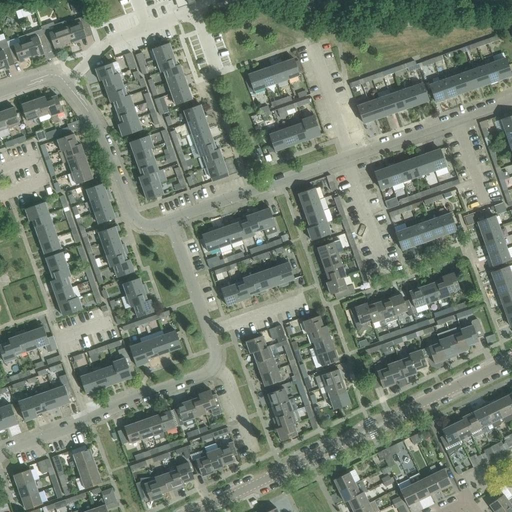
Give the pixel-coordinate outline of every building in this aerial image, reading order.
[(72,2),(74,15),(84,14),(82,1),(72,2)] [(85,33),(91,31),(86,16),(72,20),(73,24),(67,26),(65,21),(59,23),(67,44),(74,41),(75,44),(80,42),(78,37),(86,34),(85,33)] [(59,23),(54,25),(53,22),(41,26),(48,48),(54,46),(55,50),(60,49),(60,46),(67,44),(59,23)] [(43,50),(48,48),(41,26),(41,27),(43,35),(31,39),(29,33),(24,35),(32,56),(39,54),(39,56),(45,54),(43,50)] [(24,59),(32,56),(24,35),(19,37),(21,42),(9,47),(6,39),(13,60),(18,58),(20,63),(25,61),(24,59)] [(495,45),(494,41),(499,40),(497,35),(489,39),(490,43),(491,42),(492,46),(495,45)] [(8,62),(13,60),(6,39),(0,41),(0,69),(4,68),(5,70),(10,68),(8,62)] [(157,60),(173,54),(169,43),(153,49),(157,60)] [(136,67),(135,64),(131,52),(125,54),(130,70),(136,67)] [(146,64),(145,61),(142,52),(135,55),(140,66),(144,65),(146,64)] [(177,66),(177,65),(173,54),(157,60),(161,72),(164,71),(163,70),(177,66)] [(288,79),(300,75),(294,58),(282,62),(288,79)] [(494,62),(500,79),(511,75),(506,58),(494,62)] [(416,65),(416,64),(414,60),(403,64),(405,69),(407,68),(409,71),(420,67),(419,64),(416,65)] [(277,83),(288,79),(282,62),(271,66),(277,83)] [(490,83),(500,79),(494,62),(484,66),(490,83)] [(116,75),(116,74),(115,72),(112,63),(96,69),(100,81),(103,80),(116,75)] [(168,82),(184,76),(180,64),(177,65),(177,66),(163,70),(164,71),(165,71),(168,82)] [(407,73),(405,69),(403,64),(393,68),(396,77),(407,73)] [(265,87),(277,83),(271,66),(260,70),(265,87)] [(479,87),(490,83),(484,66),(473,70),(479,87)] [(388,80),(396,77),(393,68),(384,71),(386,75),(387,75),(388,80)] [(254,91),(265,87),(260,70),(248,75),(254,91)] [(468,90),(479,87),(473,70),(462,74),(468,90)] [(107,91),(124,85),(120,73),(116,74),(116,75),(103,80),(107,91)] [(458,94),(468,90),(462,74),(452,77),(458,94)] [(172,93),(188,88),(184,76),(168,82),(172,93)] [(374,84),(373,80),(371,76),(363,79),(364,83),(365,83),(366,86),(374,84)] [(447,98),(458,94),(452,77),(441,81),(447,98)] [(436,102),(447,98),(441,81),(430,85),(436,102)] [(429,100),(425,91),(423,83),(411,87),(418,104),(429,100)] [(128,96),(124,85),(107,91),(111,103),(113,102),(113,101),(128,96)] [(401,91),(399,85),(389,89),(397,111),(407,108),(401,91)] [(407,108),(418,104),(411,87),(401,91),(407,108)] [(176,105),(183,103),(192,99),(188,88),(172,93),(176,105)] [(385,115),(397,111),(389,89),(388,89),(390,95),(379,98),(385,115)] [(59,120),(57,114),(63,112),(57,95),(46,99),(45,96),(44,97),(51,116),(53,122),(59,120)] [(117,112),(135,106),(131,95),(128,96),(113,101),(113,102),(117,112)] [(50,116),(51,116),(44,97),(34,100),(39,117),(50,114),(50,116)] [(309,103),(308,98),(296,103),(298,107),(309,103)] [(374,119),(385,115),(379,98),(368,102),(374,119)] [(27,121),(39,117),(34,100),(22,104),(27,121)] [(363,123),(374,119),(368,102),(357,106),(363,123)] [(296,112),(294,108),(293,104),(285,107),(288,115),(296,112)] [(189,122),(204,116),(200,105),(184,110),(189,122)] [(121,123),(139,117),(135,106),(117,112),(121,123)] [(268,106),(260,108),(263,117),(271,114),(268,106)] [(8,128),(20,124),(14,107),(3,111),(8,128)] [(280,118),(288,115),(285,107),(277,109),(280,118)] [(0,136),(10,133),(8,128),(3,111),(0,112),(0,136)] [(158,123),(154,112),(150,113),(154,125),(158,123)] [(505,131),(511,128),(511,115),(501,120),(505,131)] [(192,133),(208,127),(204,116),(189,122),(192,133)] [(303,123),(309,139),(321,135),(314,116),(302,120),(303,123)] [(123,136),(132,133),(143,129),(139,117),(121,123),(118,124),(123,136)] [(58,135),(70,131),(81,128),(78,120),(68,124),(69,127),(60,130),(57,131),(58,135)] [(298,143),(309,139),(303,123),(292,126),(298,143)] [(286,147),(298,143),(292,126),(281,130),(286,147)] [(196,144),(212,139),(208,127),(192,133),(196,144)] [(47,139),(45,133),(43,129),(35,131),(39,142),(47,139)] [(58,135),(57,131),(56,129),(45,133),(47,139),(58,135)] [(178,133),(175,134),(174,130),(170,132),(172,140),(180,137),(178,133)] [(275,151),(286,147),(281,130),(269,134),(275,151)] [(165,144),(169,142),(165,131),(161,132),(165,144)] [(62,151),(81,145),(81,144),(78,145),(74,133),(57,139),(62,151)] [(134,154),(152,148),(155,147),(150,135),(130,142),(134,154)] [(181,150),(178,143),(182,142),(180,137),(172,140),(176,151),(181,150)] [(216,150),(212,139),(196,144),(201,157),(203,156),(203,155),(216,150)] [(173,153),(170,145),(169,142),(165,144),(166,147),(167,149),(163,150),(165,155),(173,153)] [(68,162),(85,156),(81,145),(62,151),(62,152),(64,151),(68,162)] [(138,165),(156,159),(152,148),(134,154),(138,165)] [(207,166),(223,160),(219,149),(216,150),(203,155),(203,156),(207,166)] [(435,170),(436,169),(446,166),(440,149),(429,153),(435,170)] [(167,161),(171,159),(171,162),(176,160),(173,153),(165,155),(167,161)] [(424,174),(435,170),(429,153),(418,157),(424,174)] [(67,175),(89,167),(85,156),(68,162),(72,173),(67,174),(67,175)] [(413,178),(424,174),(418,157),(407,161),(413,178)] [(142,176),(156,172),(160,170),(156,159),(138,165),(142,176)] [(207,166),(208,169),(211,178),(227,172),(223,160),(207,166)] [(402,181),(413,178),(407,161),(396,165),(402,181)] [(391,185),(402,181),(396,165),(385,168),(391,185)] [(71,186),(83,182),(93,178),(89,167),(67,175),(71,186)] [(381,189),(391,185),(385,168),(375,172),(381,189)] [(143,189),(160,183),(156,172),(142,176),(139,177),(143,189)] [(185,187),(182,179),(181,175),(177,177),(181,189),(185,187)] [(336,189),(333,181),(331,175),(327,176),(332,191),(336,189)] [(453,186),(451,182),(450,177),(439,181),(440,186),(442,190),(453,186)] [(87,189),(91,201),(110,194),(109,192),(106,193),(103,183),(87,189)] [(164,194),(160,185),(160,183),(143,189),(147,200),(164,194)] [(319,200),(318,197),(315,188),(298,193),(302,206),(319,200)] [(420,198),(431,194),(430,189),(418,193),(420,198)] [(450,191),(443,194),(446,201),(453,199),(450,191)] [(95,212),(111,206),(108,197),(111,196),(110,194),(91,201),(95,212)] [(388,209),(396,206),(393,198),(385,201),(388,209)] [(306,217),(323,211),(319,200),(302,206),(306,217)] [(49,214),(48,211),(45,202),(25,209),(30,221),(33,220),(32,220),(49,214)] [(99,224),(109,220),(118,217),(117,214),(114,215),(111,206),(95,212),(99,224)] [(263,229),(266,228),(275,225),(270,208),(259,212),(258,209),(256,210),(263,229)] [(403,218),(401,213),(400,209),(389,213),(390,217),(397,215),(399,220),(403,218)] [(252,233),(254,232),(263,229),(256,210),(254,210),(256,213),(246,216),(247,219),(252,233)] [(310,227),(327,222),(323,211),(306,217),(310,227)] [(439,217),(445,234),(456,230),(450,213),(439,217)] [(36,231),(53,225),(49,214),(32,220),(33,220),(36,231)] [(345,229),(349,227),(345,215),(341,217),(345,229)] [(473,215),(465,218),(467,226),(476,222),(473,215)] [(499,227),(498,225),(495,216),(478,222),(482,233),(499,227)] [(434,238),(445,234),(439,217),(428,221),(434,238)] [(255,235),(254,232),(252,233),(247,219),(239,222),(238,219),(235,220),(242,239),(255,235)] [(231,243),(242,239),(235,220),(233,221),(234,224),(225,227),(231,243)] [(82,234),(86,233),(82,221),(78,223),(82,234)] [(423,242),(417,225),(416,221),(406,224),(407,229),(413,246),(423,242)] [(423,242),(434,238),(428,221),(417,225),(423,242)] [(312,240),(321,237),(331,234),(327,222),(310,227),(307,228),(312,240)] [(41,242),(57,237),(53,225),(36,231),(41,242)] [(103,244),(119,238),(116,229),(119,228),(118,225),(98,232),(103,244)] [(219,247),(231,243),(225,227),(216,230),(215,227),(213,228),(219,247)] [(486,244),(503,238),(499,227),(482,233),(486,244)] [(208,251),(219,247),(213,228),(210,229),(211,232),(202,235),(208,251)] [(402,249),(413,246),(407,229),(396,233),(402,249)] [(90,245),(87,237),(86,233),(82,234),(86,246),(90,245)] [(45,254),(54,250),(61,248),(57,237),(41,242),(45,254)] [(106,255),(126,248),(125,246),(122,247),(119,238),(103,244),(106,255)] [(489,254),(506,248),(503,238),(486,244),(489,254)] [(321,259),(338,253),(334,242),(317,247),(321,259)] [(127,260),(124,252),(127,251),(126,248),(106,255),(110,266),(113,265),(127,260)] [(493,265),(503,262),(510,259),(506,248),(489,254),(493,265)] [(50,269),(66,263),(62,252),(46,257),(50,269)] [(325,270),(342,265),(338,253),(321,259),(325,270)] [(295,279),(289,262),(287,258),(276,262),(277,266),(284,286),(286,285),(285,282),(295,279)] [(117,277),(125,275),(134,271),(130,259),(127,260),(113,265),(117,277)] [(54,280),(70,274),(66,263),(50,269),(54,280)] [(327,283),(346,276),(342,265),(325,270),(329,281),(326,282),(327,283)] [(281,286),(284,286),(277,266),(266,270),(272,287),(280,284),(281,286)] [(495,283),(511,277),(511,276),(508,266),(492,272),(495,283)] [(263,290),(272,287),(266,270),(254,274),(261,294),(264,293),(263,290)] [(449,292),(450,292),(460,289),(454,272),(443,276),(450,296),(451,296),(449,292)] [(55,292),(71,287),(69,281),(72,280),(70,274),(54,280),(51,281),(55,292)] [(259,294),(261,294),(254,274),(243,278),(244,281),(250,295),(258,292),(259,294)] [(346,287),(343,278),(346,277),(346,276),(327,283),(331,294),(334,293),(336,299),(355,292),(352,285),(346,287)] [(438,300),(450,296),(443,276),(442,277),(443,279),(432,283),(438,300)] [(499,294),(511,289),(511,277),(495,283),(499,294)] [(127,295),(146,288),(146,286),(143,287),(140,278),(130,281),(123,283),(127,295)] [(251,297),(250,295),(244,281),(233,285),(239,301),(251,297)] [(427,304),(438,300),(432,283),(421,287),(427,304)] [(227,306),(239,301),(233,285),(221,289),(227,306)] [(75,298),(75,297),(71,287),(55,292),(59,304),(75,298)] [(415,308),(427,304),(421,287),(409,291),(412,299),(408,300),(413,314),(417,313),(415,308)] [(147,300),(145,292),(147,291),(146,288),(127,295),(131,307),(134,306),(134,305),(147,300)] [(503,305),(511,301),(511,289),(499,294),(503,305)] [(408,300),(404,301),(402,294),(390,298),(396,315),(407,311),(409,315),(413,314),(408,300)] [(82,309),(79,300),(78,296),(75,297),(75,298),(59,304),(63,316),(82,309)] [(390,298),(379,302),(385,319),(387,324),(398,320),(396,315),(390,298)] [(138,317),(155,311),(150,299),(147,300),(134,305),(134,306),(138,317)] [(507,316),(511,313),(511,301),(503,305),(507,316)] [(381,326),(387,324),(385,319),(379,302),(368,306),(367,303),(373,323),(379,321),(381,326)] [(366,303),(350,309),(358,332),(368,328),(366,322),(371,320),(372,323),(373,323),(367,303),(366,303)] [(467,307),(466,306),(465,303),(458,306),(454,307),(455,311),(459,310),(467,307)] [(443,315),(455,311),(454,307),(450,308),(442,311),(443,315)] [(307,333),(326,326),(326,325),(323,326),(319,315),(303,321),(307,333)] [(150,332),(147,323),(145,319),(137,321),(139,325),(142,324),(143,328),(146,327),(148,333),(150,332)] [(418,328),(422,327),(430,324),(429,320),(417,324),(418,328)] [(478,341),(477,338),(484,335),(479,320),(476,320),(473,321),(471,323),(472,325),(461,329),(468,348),(467,345),(478,341)] [(134,323),(122,326),(124,331),(135,327),(134,323)] [(48,352),(57,349),(53,336),(47,337),(43,324),(40,325),(41,328),(32,331),(38,347),(45,344),(48,352)] [(414,330),(418,328),(417,324),(401,329),(403,334),(414,330)] [(281,325),(275,327),(279,338),(277,339),(278,343),(287,340),(281,325)] [(314,344),(330,338),(326,326),(307,333),(307,334),(310,333),(314,344)] [(421,336),(425,335),(433,332),(431,328),(420,332),(421,336)] [(392,338),(403,334),(401,329),(398,331),(390,333),(392,338)] [(456,352),(468,348),(461,329),(460,329),(461,333),(451,337),(456,352)] [(26,351),(38,347),(32,331),(23,334),(22,331),(20,332),(26,351)] [(164,335),(170,351),(182,347),(176,331),(164,335)] [(15,355),(26,351),(20,332),(17,333),(18,336),(9,339),(10,342),(15,355)] [(417,337),(421,336),(420,332),(415,333),(407,336),(404,337),(405,342),(417,337)] [(384,340),(392,338),(390,333),(379,337),(380,342),(384,340)] [(159,355),(170,351),(164,335),(153,338),(159,355)] [(267,347),(266,345),(262,335),(246,341),(250,353),(271,346),(267,347)] [(368,346),(380,342),(379,337),(366,342),(368,346)] [(402,343),(405,342),(404,337),(400,338),(393,341),(395,345),(402,343)] [(452,354),(456,352),(451,337),(440,340),(446,359),(453,357),(452,354)] [(148,359),(159,355),(153,338),(142,342),(148,359)] [(318,355),(334,349),(330,338),(314,344),(318,355)] [(119,340),(108,345),(109,349),(121,345),(119,340)] [(434,363),(446,359),(440,340),(439,341),(440,343),(429,347),(434,363)] [(383,349),(395,345),(393,341),(382,345),(383,349)] [(16,358),(15,355),(10,342),(0,345),(0,349),(4,362),(16,358)] [(149,362),(148,359),(142,342),(130,347),(137,366),(149,362)] [(370,354),(383,349),(382,345),(378,346),(369,349),(370,354)] [(257,364),(275,357),(271,346),(250,353),(253,352),(257,364)] [(322,366),(329,364),(338,360),(334,349),(318,355),(312,357),(316,368),(322,366)] [(427,366),(424,358),(428,357),(425,349),(410,354),(410,357),(416,373),(417,373),(416,370),(427,366)] [(294,363),(293,359),(290,351),(286,353),(290,364),(294,363)] [(48,364),(61,360),(60,356),(46,360),(48,364)] [(261,375),(279,369),(275,357),(257,364),(261,375)] [(405,377),(416,373),(410,357),(399,361),(405,377)] [(132,377),(129,368),(125,358),(113,362),(114,365),(120,381),(132,377)] [(394,381),(405,377),(399,361),(388,364),(395,384),(394,381)] [(300,378),(296,366),(294,363),(290,364),(294,375),(291,376),(293,380),(300,378)] [(307,375),(306,372),(303,364),(299,365),(303,377),(307,375)] [(383,388),(395,384),(388,364),(389,367),(377,371),(383,388)] [(109,385),(120,381),(114,365),(103,369),(109,385)] [(48,378),(46,373),(47,373),(46,369),(38,371),(39,376),(42,375),(43,380),(48,378)] [(97,389),(109,385),(103,369),(92,373),(97,389)] [(265,386),(274,383),(283,380),(279,369),(261,375),(265,386)] [(341,374),(340,374),(338,369),(322,375),(326,387),(342,381),(342,380),(343,379),(344,378),(343,375),(341,374)] [(86,393),(97,389),(92,373),(80,377),(86,393)] [(70,402),(69,398),(74,397),(66,374),(59,377),(62,386),(53,390),(59,406),(70,402)] [(312,387),(309,379),(307,375),(303,377),(307,389),(312,387)] [(24,381),(12,385),(13,389),(25,385),(24,381)] [(305,393),(304,390),(301,381),(297,383),(301,395),(305,393)] [(330,398),(346,392),(342,381),(326,387),(328,392),(324,394),(326,399),(330,398)] [(272,406),(289,400),(285,388),(268,394),(272,406)] [(47,410),(59,406),(53,390),(42,393),(47,410)] [(216,394),(213,395),(211,390),(198,394),(205,414),(206,414),(205,411),(211,409),(213,416),(223,412),(216,394)] [(330,398),(330,400),(334,409),(350,404),(346,392),(330,398)] [(36,414),(47,410),(42,393),(30,397),(36,414)] [(309,405),(306,397),(305,393),(301,395),(305,406),(309,405)] [(194,418),(205,414),(198,394),(199,397),(191,400),(190,397),(187,398),(194,418)] [(502,398),(496,401),(503,417),(511,412),(511,408),(505,394),(501,396),(502,398)] [(37,417),(36,414),(30,397),(18,402),(25,421),(37,417)] [(183,422),(194,418),(187,398),(185,399),(186,402),(177,405),(178,408),(174,409),(180,425),(183,424),(183,422)] [(297,410),(293,411),(289,400),(272,406),(276,417),(297,410)] [(505,422),(506,422),(496,401),(489,404),(488,402),(483,404),(495,427),(501,424),(500,423),(505,421),(505,422)] [(494,427),(495,427),(483,404),(479,407),(480,409),(474,412),(481,427),(484,433),(488,431),(485,425),(492,422),(494,427)] [(18,424),(14,414),(11,405),(0,408),(0,412),(5,428),(18,424)] [(313,416),(312,413),(309,405),(305,406),(309,418),(313,416)] [(180,425),(174,409),(170,410),(169,407),(166,408),(167,411),(158,414),(164,431),(176,427),(176,426),(180,425)] [(277,429),(297,422),(301,421),(297,410),(276,417),(277,421),(274,422),(277,429)] [(474,412),(463,417),(472,434),(473,438),(484,433),(481,427),(474,412)] [(153,435),(164,431),(158,414),(150,417),(149,415),(146,416),(153,435)] [(147,437),(153,435),(146,416),(144,416),(145,419),(136,422),(142,439),(143,442),(148,441),(147,437)] [(317,428),(314,420),(313,416),(309,418),(313,429),(317,428)] [(462,439),(472,434),(463,417),(458,419),(459,421),(454,424),(462,439)] [(225,420),(213,424),(215,428),(227,424),(227,423),(225,420)] [(130,443),(142,439),(136,422),(127,425),(126,423),(123,424),(125,428),(117,431),(122,444),(130,442),(130,443)] [(297,435),(294,425),(297,423),(297,422),(277,429),(281,441),(297,435)] [(461,440),(462,439),(454,424),(442,430),(444,435),(440,437),(449,457),(463,445),(461,440)] [(216,431),(212,433),(214,438),(230,433),(230,432),(228,427),(216,431)] [(506,451),(511,448),(511,440),(510,437),(511,436),(511,434),(503,437),(505,440),(503,443),(502,444),(506,451)] [(171,449),(174,448),(183,445),(181,441),(169,445),(171,449)] [(236,461),(234,455),(237,454),(233,441),(228,443),(229,445),(218,449),(224,465),(236,461)] [(506,451),(502,444),(499,446),(497,443),(490,447),(495,457),(506,451)] [(166,451),(171,449),(169,445),(158,449),(159,453),(166,451)] [(176,456),(184,453),(185,457),(190,456),(187,447),(175,451),(176,456)] [(484,462),(495,457),(490,447),(483,450),(484,453),(481,454),(484,462)] [(77,466),(94,460),(90,448),(73,454),(75,460),(70,463),(72,468),(77,466)] [(213,469),(224,465),(218,449),(206,453),(213,472),(214,472),(213,469)] [(206,453),(204,450),(199,452),(201,458),(196,460),(202,476),(213,472),(206,453)] [(136,461),(148,457),(147,453),(134,457),(136,461)] [(484,462),(481,454),(477,456),(475,454),(469,457),(474,467),(484,462)] [(62,466),(59,455),(58,455),(52,457),(57,474),(64,471),(62,466)] [(53,470),(52,468),(49,458),(38,462),(42,474),(48,472),(49,476),(54,475),(52,470),(53,470)] [(81,477),(98,471),(94,460),(77,466),(81,477)] [(148,466),(151,465),(150,460),(137,465),(138,469),(148,466)] [(194,479),(191,469),(188,461),(177,465),(178,468),(177,468),(183,486),(184,485),(183,483),(194,479)] [(430,467),(433,474),(441,490),(441,489),(452,484),(444,469),(437,472),(434,465),(430,467)] [(172,490),(183,486),(177,468),(166,472),(172,490)] [(35,481),(33,478),(30,469),(14,475),(18,487),(35,481)] [(61,485),(66,483),(66,482),(68,482),(64,471),(57,474),(60,482),(61,485)] [(81,477),(76,479),(80,491),(85,489),(93,486),(102,483),(98,471),(81,477)] [(162,493),(172,490),(166,472),(155,476),(155,477),(162,497),(163,496),(162,493)] [(355,484),(354,481),(349,472),(334,480),(339,491),(355,484)] [(419,474),(409,479),(419,500),(430,495),(422,479),(419,474)] [(422,479),(430,495),(441,490),(433,474),(422,479)] [(58,486),(57,483),(54,475),(49,476),(52,484),(53,488),(58,486)] [(150,501),(162,497),(155,477),(154,477),(155,478),(140,478),(141,481),(136,483),(142,500),(149,497),(150,501)] [(408,506),(419,500),(409,479),(398,483),(401,489),(400,490),(408,506)] [(22,498),(38,492),(35,481),(18,487),(22,498)] [(364,492),(363,492),(365,491),(360,481),(355,484),(339,491),(344,502),(364,492)] [(70,495),(67,487),(66,483),(61,485),(65,497),(70,495)] [(62,498),(59,490),(58,486),(53,488),(54,491),(57,499),(62,498)] [(107,511),(108,510),(107,508),(117,505),(112,489),(101,492),(105,505),(107,511)] [(26,509),(35,506),(42,504),(38,492),(22,498),(26,509)] [(374,501),(369,503),(364,492),(344,502),(345,502),(348,500),(353,511),(375,501),(374,501)] [(500,511),(511,503),(511,496),(507,499),(504,494),(489,504),(494,511),(500,511)] [(66,505),(78,501),(77,497),(69,500),(65,501),(66,505)] [(378,511),(380,511),(375,501),(353,511),(378,511)] [(399,511),(406,511),(402,502),(395,504),(399,511)] [(511,511),(511,503),(500,511),(511,511)]
